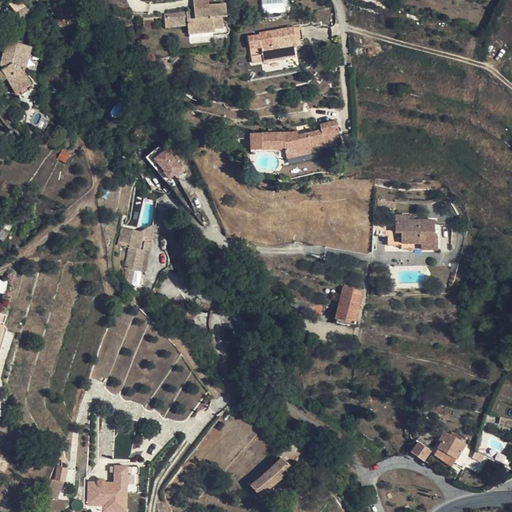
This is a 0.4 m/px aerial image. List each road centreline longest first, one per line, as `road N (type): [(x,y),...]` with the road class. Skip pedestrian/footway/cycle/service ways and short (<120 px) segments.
road 1 (track): [(511,86),(479,61),(341,26)]
road 2 (residential): [(462,504),(404,462),(375,474),(371,491)]
